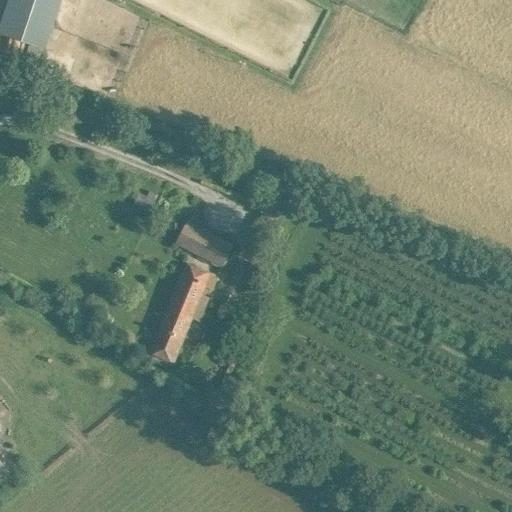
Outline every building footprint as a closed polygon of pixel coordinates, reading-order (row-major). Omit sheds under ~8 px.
[(9,0),(0,27),(0,33),(29,44),(42,48),(55,9),(57,0),(9,0)] [(158,194),(150,191),(147,196),(139,193),(134,206),(150,213),(158,194)] [(259,218),(253,232),(265,238),(271,223),(261,218),(259,218)] [(175,243),(193,252),(221,267),(232,246),(187,221),(175,243)] [(150,352),(169,360),(173,362),(191,319),(199,323),(209,299),(202,295),(205,287),(213,290),(218,278),(187,265),(150,352)] [(0,477),(8,471),(0,461),(0,477)]
